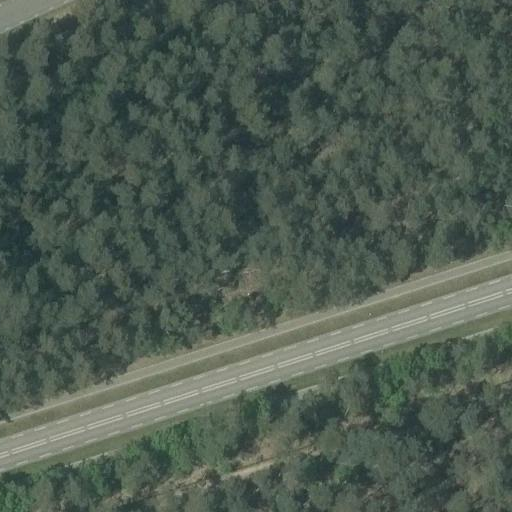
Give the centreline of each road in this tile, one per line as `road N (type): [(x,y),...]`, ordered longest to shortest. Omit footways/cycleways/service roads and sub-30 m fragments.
road 1 (primary): [(0,456),(511,291)]
road 2 (track): [(511,394),(139,511)]
